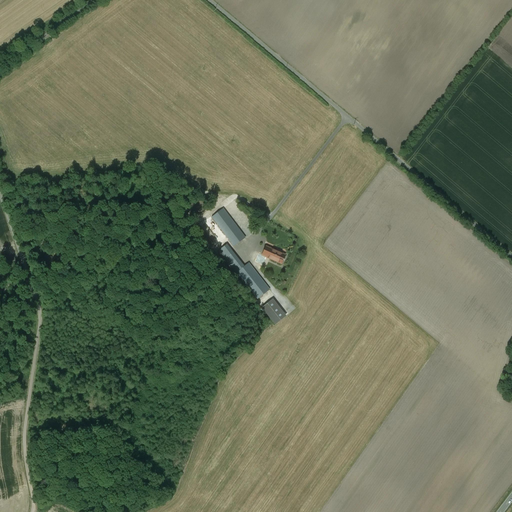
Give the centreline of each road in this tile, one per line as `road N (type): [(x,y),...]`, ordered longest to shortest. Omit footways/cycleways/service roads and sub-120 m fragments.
road 1 (unclassified): [(209,0),(511,256)]
road 2 (unclassified): [(0,192),(40,321),(24,431),(32,511)]
